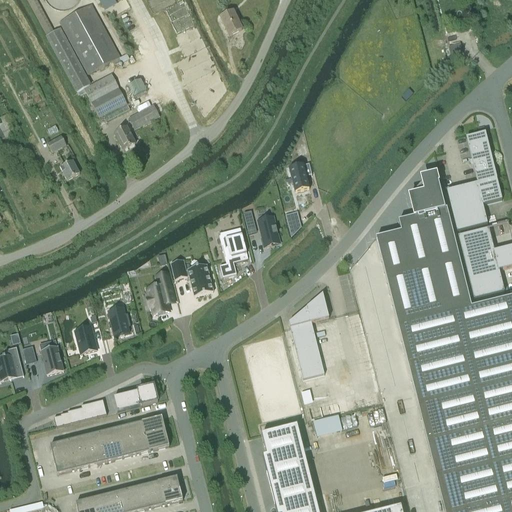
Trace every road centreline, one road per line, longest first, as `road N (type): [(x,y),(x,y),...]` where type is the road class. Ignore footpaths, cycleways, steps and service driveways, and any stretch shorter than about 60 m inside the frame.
road 1 (unclassified): [(0,262),(81,227),(217,126),(252,76),(285,0)]
road 2 (unclassified): [(212,352),(319,271),(484,89)]
road 3 (unclassified): [(0,508),(33,493),(26,421),(141,368),(172,372)]
road 4 (unclassified): [(253,511),(212,352)]
road 5 (unclassified): [(207,511),(172,372)]
